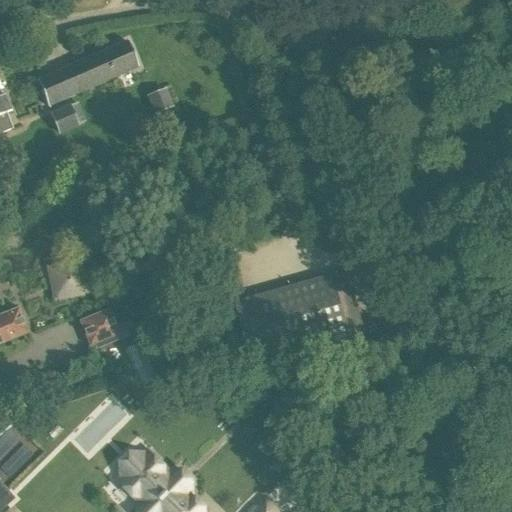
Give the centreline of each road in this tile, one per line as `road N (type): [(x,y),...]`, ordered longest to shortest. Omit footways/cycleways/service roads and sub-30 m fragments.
road 1 (unclassified): [(309,0),(259,12),(163,7),(0,23)]
road 2 (track): [(238,11),(301,252)]
